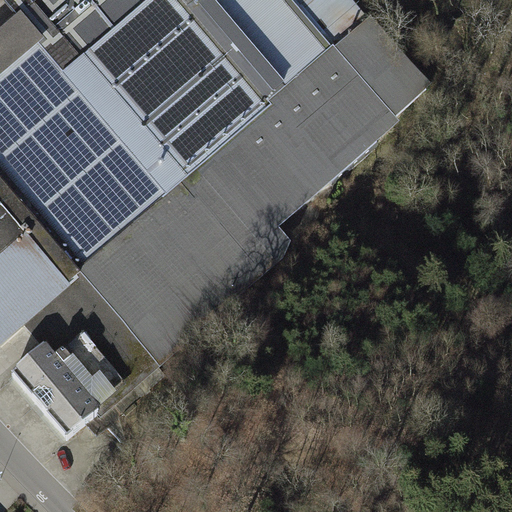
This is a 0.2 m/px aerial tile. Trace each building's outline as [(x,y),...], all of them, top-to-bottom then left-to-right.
[(35,0),(0,32),(0,185),(59,250),(333,1),(332,0),(35,0)] [(333,1),(59,250),(82,275),(177,190),(252,273),(432,109),(333,1)] [(252,273),(177,190),(82,275),(158,358),(252,273)] [(0,256),(20,239),(0,216),(0,256)] [(158,358),(82,275),(48,306),(124,389),(158,358)] [(0,372),(65,443),(124,389),(48,306),(0,350),(0,372)]
